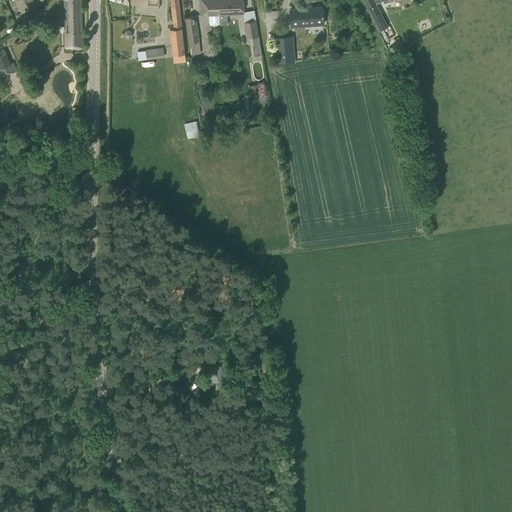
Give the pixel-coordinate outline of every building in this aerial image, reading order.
[(64,0),(65,8),(64,8),(65,17),(65,47),(71,47),(71,49),(83,48),(81,0),(64,0)] [(170,0),(173,28),(169,29),(173,62),(185,61),(178,0),(170,0)] [(199,0),(200,9),(200,16),(209,15),(209,23),(210,24),(211,25),(217,25),(218,24),(218,23),(218,15),(219,15),(220,25),(228,24),(227,14),(244,14),(244,13),(243,13),(242,0),(199,0)] [(376,3),(367,8),(379,30),(388,26),(376,3)] [(290,9),(291,27),(324,25),(322,7),(290,9)] [(185,17),(190,54),(201,53),(195,15),(185,17)] [(261,55),(255,20),(244,22),(246,38),(250,38),(254,57),(261,55)] [(393,37),(388,40),(391,46),(392,46),(397,43),(393,37)] [(137,51),(138,60),(147,59),(164,57),(163,47),(145,49),(145,50),(137,51)] [(0,52),(0,67),(4,76),(14,72),(5,50),(0,52)] [(248,85),(250,96),(259,94),(258,84),(248,85)] [(184,123),(188,139),(200,135),(196,120),(184,123)] [(208,369),(212,385),(225,381),(221,366),(208,369)]
